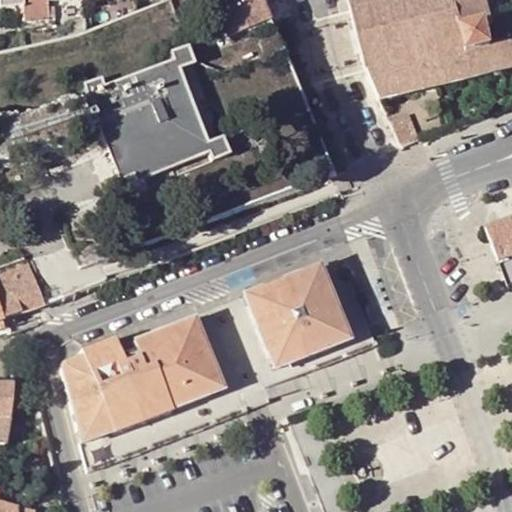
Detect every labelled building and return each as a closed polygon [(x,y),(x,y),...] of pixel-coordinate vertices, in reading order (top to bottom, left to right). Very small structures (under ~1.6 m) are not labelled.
[(20,0),(0,0),(0,10),(21,9),(20,0)] [(46,3),(46,0),(20,0),(21,9),(23,23),(47,21),(47,20),(45,9),(44,3),(46,3)] [(211,0),(217,15),(255,0),(263,0),(264,1),(266,0),(211,0)] [(226,38),(271,20),(274,19),(283,15),(284,15),(278,0),(266,6),(264,1),(263,0),(255,0),(217,15),(226,38)] [(346,0),(347,3),(348,8),(385,0),(346,0)] [(491,28),(490,25),(481,0),(385,0),(348,8),(350,13),(361,56),(365,71),(367,77),(368,79),(504,47),(503,41),(502,38),(486,42),(484,31),(491,28)] [(51,8),(45,9),(47,20),(53,19),(51,8)] [(67,23),(69,37),(82,34),(81,20),(67,23)] [(378,100),(379,103),(511,71),(511,44),(504,47),(368,79),(378,100)] [(115,178),(102,182),(108,197),(111,205),(144,191),(140,180),(208,153),(212,162),(226,157),(219,139),(203,145),(176,71),(190,66),(183,49),(167,55),(170,63),(100,88),(97,80),(79,86),(85,103),(79,106),(90,131),(96,128),(115,178)] [(403,148),(418,142),(407,115),(388,122),(400,146),(401,148),(403,148)] [(511,221),(485,232),(502,277),(511,272),(511,221)] [(90,263),(98,261),(92,247),(85,249),(90,263)] [(85,249),(71,255),(76,269),(90,263),(85,249)] [(38,254),(23,260),(40,306),(40,307),(55,299),(38,254)] [(40,306),(23,260),(2,267),(18,314),(40,306)] [(323,260),(244,290),(274,368),(353,337),(323,260)] [(18,314),(2,267),(0,268),(0,328),(0,330),(5,329),(5,328),(15,324),(13,316),(18,314)] [(511,272),(502,277),(507,289),(511,286),(511,272)] [(78,351),(60,367),(82,444),(227,387),(203,325),(197,317),(197,314),(182,314),(133,337),(118,336),(78,351)] [(0,421),(6,422),(11,386),(0,386),(0,421)] [(0,511),(31,511),(0,503),(0,511)]
